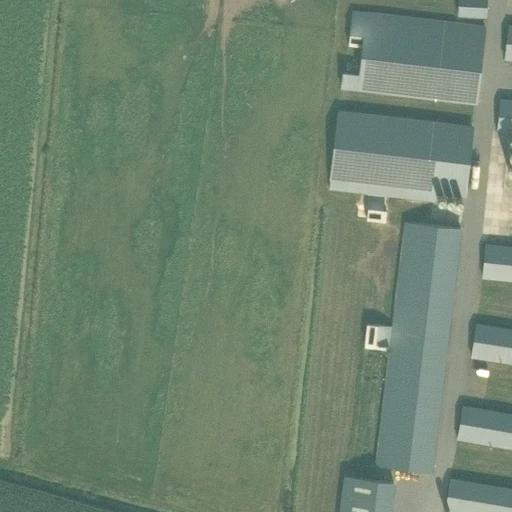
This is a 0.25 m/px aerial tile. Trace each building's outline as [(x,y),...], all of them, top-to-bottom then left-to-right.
[(486,0),(458,0),(458,14),(486,16),(486,0)] [(352,10),(349,34),(361,36),(356,91),(473,103),(481,36),(482,26),(352,10)] [(511,135),(511,100),(500,99),(496,133),(511,135)] [(465,199),(474,126),(338,110),(329,182),(465,199)] [(382,466),(433,472),(462,229),(411,223),(382,466)] [(511,282),(511,245),(486,243),(482,280),(511,282)] [(511,364),(511,328),(477,323),(471,358),(511,364)] [(511,449),(511,413),(463,405),(457,440),(511,449)] [(345,476),(340,511),(389,511),(393,482),(345,476)] [(511,511),(511,488),(450,478),(444,511),(511,511)]
